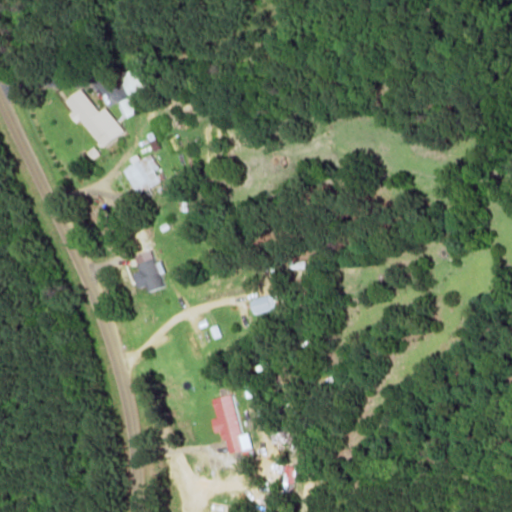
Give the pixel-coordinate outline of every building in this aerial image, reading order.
[(121,102),(127,118),(139,113),(135,103),(149,98),(138,69),(122,76),(131,98),(121,102)] [(109,108),(101,113),(85,90),(69,100),(101,149),(126,133),(109,108)] [(139,194),(165,182),(153,156),(127,168),(139,194)] [(136,259),(149,287),(165,279),(152,251),(136,259)] [(254,316),(277,310),(273,294),(250,300),(254,316)] [(234,395),(216,400),(228,455),(246,452),(234,395)]
